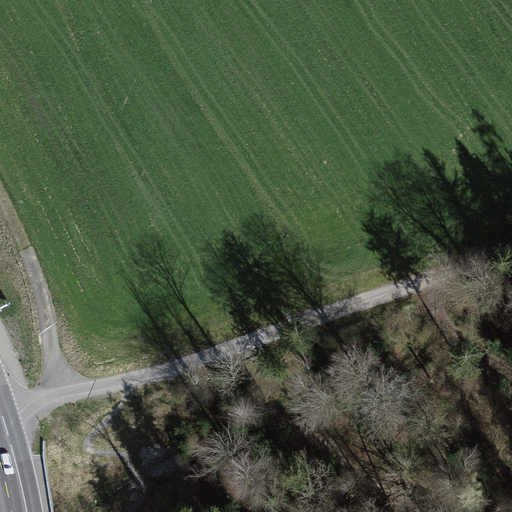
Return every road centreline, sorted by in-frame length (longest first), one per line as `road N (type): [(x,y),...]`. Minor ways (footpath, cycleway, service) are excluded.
road 1 (track): [(511,250),(145,375),(54,391)]
road 2 (track): [(54,391),(42,293),(0,199)]
